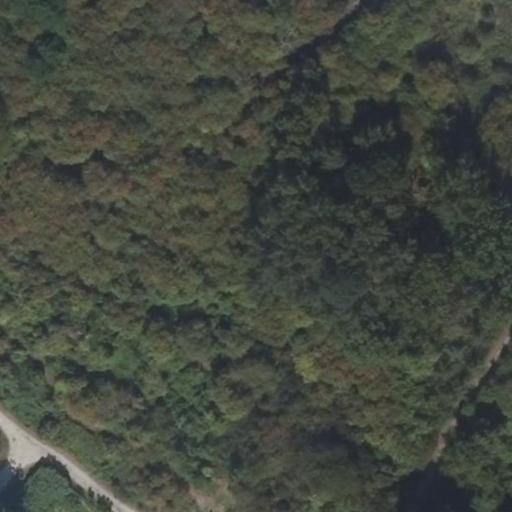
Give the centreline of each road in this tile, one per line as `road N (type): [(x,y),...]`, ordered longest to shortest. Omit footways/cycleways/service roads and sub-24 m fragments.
road 1 (track): [(0,159),(108,147),(207,79),(294,51),(356,0)]
road 2 (track): [(408,511),(511,344)]
road 3 (track): [(118,511),(0,421)]
